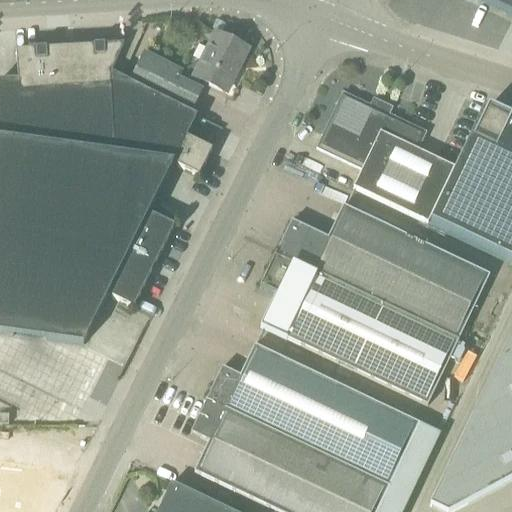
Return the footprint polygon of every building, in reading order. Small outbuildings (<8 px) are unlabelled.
[(511,0),(477,0),(511,16),(511,0)] [(216,36),(195,79),(226,94),(247,50),(216,36)] [(125,47),(17,53),(18,81),(0,82),(0,335),(83,347),(109,298),(133,311),(175,229),(149,215),(173,166),(198,179),(211,152),(187,139),(197,118),(191,114),(130,84),(112,75),(125,47)] [(183,73),(144,54),(130,84),(191,114),(202,92),(179,80),(183,73)] [(343,94),(317,150),(362,172),(354,190),(428,226),(455,170),(419,152),(427,134),(385,114),(387,111),(377,106),(375,110),(343,94)] [(511,264),(511,125),(510,125),(510,124),(507,123),(507,124),(489,116),(490,115),(487,114),(484,113),(432,228),(511,264)] [(428,408),(490,277),(344,208),(328,240),(292,223),(261,289),(279,297),(264,329),(354,372),(428,408)] [(511,336),(430,507),(440,511),(455,511),(511,481),(511,336)] [(207,402),(191,435),(209,443),(195,474),(274,511),(406,511),(442,436),(419,426),(345,390),(328,382),(255,347),(241,378),(222,369),(207,402)] [(0,466),(0,511),(16,511),(17,507),(31,509),(48,473),(28,471),(29,470),(0,466)] [(228,511),(172,485),(159,511),(228,511)]
